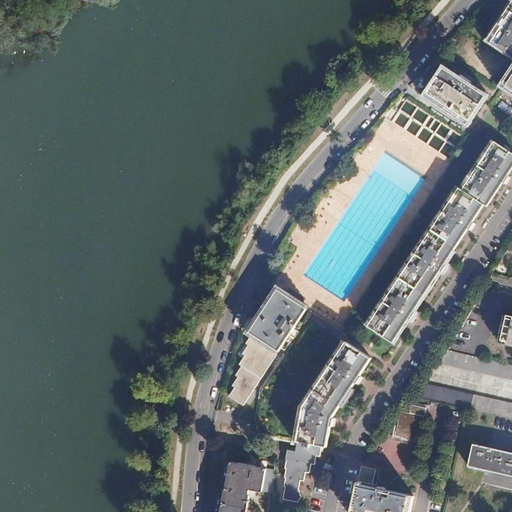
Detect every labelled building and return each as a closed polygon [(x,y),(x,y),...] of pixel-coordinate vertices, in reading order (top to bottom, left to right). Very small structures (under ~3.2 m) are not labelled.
[(511,5),(490,39),(511,54),(511,5)] [(442,65),(426,89),(469,118),(485,94),(442,65)] [(511,68),(503,81),(511,86),(511,68)] [(406,99),(392,122),(451,158),(465,135),(406,99)] [(458,185),(366,322),(391,340),(482,202),(486,204),(511,164),(511,151),(494,139),(461,187),(458,185)] [(277,287),(248,329),(277,348),(306,306),(277,287)] [(511,315),(507,315),(500,342),(511,344),(511,315)] [(344,340),(298,409),(296,456),(287,456),(287,464),(288,464),(288,474),(290,475),(289,483),(290,484),(290,496),(292,497),(291,501),(300,501),(301,492),(304,492),(305,483),(308,483),(309,475),(312,475),(313,465),(317,465),(317,456),(322,456),(323,446),(327,445),(328,416),(369,356),(344,340)] [(511,364),(447,349),(439,362),(511,379),(511,364)] [(511,402),(427,383),(419,397),(465,407),(511,417),(511,402)] [(425,409),(409,406),(407,414),(423,417),(425,409)] [(424,419),(405,414),(401,434),(420,439),(424,419)] [(511,452),(473,443),(468,466),(499,473),(499,475),(511,477),(511,452)] [(267,468),(231,461),(220,511),(246,511),(250,495),(248,495),(250,489),(263,491),(267,468)] [(360,484),(354,511),(413,511),(417,496),(360,484)]
